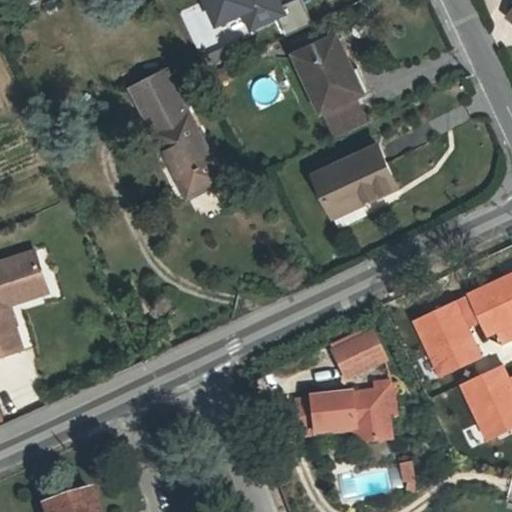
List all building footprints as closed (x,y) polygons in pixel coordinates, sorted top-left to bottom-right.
[(200,0),(212,23),(239,10),(248,30),(283,14),(276,0),(200,0)] [(322,112),(324,112),(356,97),(370,91),(360,68),(354,71),(338,36),(296,54),(322,112)] [(213,65),(239,54),(234,44),(209,55),(213,65)] [(236,61),(213,72),(218,83),(242,73),(236,61)] [(132,89),(170,163),(175,160),(194,196),(224,180),(190,114),(188,115),(166,72),(132,89)] [(356,97),(324,112),(336,137),(367,123),(356,97)] [(316,175),(333,211),(360,198),(363,204),(398,187),(379,146),(316,175)] [(175,160),(170,163),(188,198),(194,196),(175,160)] [(360,198),(333,211),(340,228),(368,215),(363,204),(360,198)] [(14,293),(46,282),(36,251),(0,262),(0,356),(23,349),(8,305),(14,293)] [(14,293),(8,305),(49,292),(46,282),(14,293)] [(347,379),(386,360),(373,333),(334,352),(347,379)] [(393,439),(390,418),(398,417),(395,390),(392,382),(376,383),(377,392),(298,401),(302,437),(356,430),(358,443),(393,439)] [(417,486),(413,462),(400,465),(404,483),(417,486)] [(46,507),(48,511),(98,511),(91,492),(46,507)]
